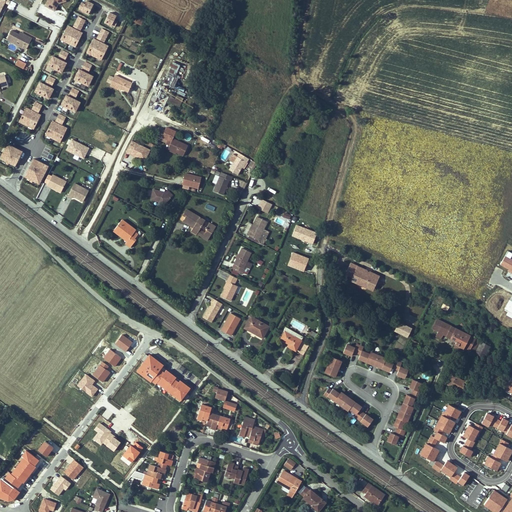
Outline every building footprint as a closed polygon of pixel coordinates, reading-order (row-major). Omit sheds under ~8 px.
[(8,9),(12,1),(8,0),(5,0),(4,2),(3,6),(8,9)] [(54,0),(41,0),(40,3),(50,8),(54,0)] [(87,16),(92,6),(85,2),(83,6),(80,4),(77,10),(83,13),(83,14),(87,16)] [(113,21),(115,17),(108,14),(103,24),(107,26),(107,25),(114,28),(116,22),(113,21)] [(79,32),(84,22),(77,18),(72,29),(79,32)] [(22,46),(28,34),(20,30),(18,33),(15,31),(8,27),(3,36),(22,46)] [(74,48),(81,35),(66,27),(59,41),(74,48)] [(102,43),(107,33),(100,30),(95,40),(102,43)] [(100,61),(107,48),(92,40),(85,54),(100,61)] [(63,62),(67,55),(60,52),(56,59),(63,62)] [(20,66),(23,61),(15,56),(12,62),(20,66)] [(65,65),(50,57),(45,67),(60,74),(65,65)] [(88,75),(91,68),(84,64),(81,71),(88,75)] [(93,79),(78,71),(73,80),(88,88),(93,79)] [(126,91),(131,81),(113,72),(108,83),(126,91)] [(165,76),(163,85),(171,86),(173,78),(165,76)] [(50,88),(54,81),(47,78),(44,85),(50,88)] [(48,100),(52,91),(37,83),(33,93),(48,100)] [(75,100),(79,93),(72,90),(68,97),(75,100)] [(150,107),(156,109),(159,102),(161,103),(163,97),(155,94),(150,107)] [(170,97),(167,102),(180,108),(184,99),(176,95),(174,100),(170,97)] [(75,114),(80,104),(65,97),(60,106),(75,114)] [(38,114),(41,107),(34,104),(31,111),(38,114)] [(165,108),(162,114),(169,118),(172,112),(165,108)] [(33,131),(40,117),(25,109),(18,123),(33,131)] [(61,126),(65,119),(58,116),(54,122),(61,126)] [(59,144),(66,130),(51,123),(44,136),(59,144)] [(186,145),(170,137),(174,130),(165,126),(160,136),(169,140),(165,147),(175,151),(182,155),(186,145)] [(21,130),(19,137),(26,139),(28,133),(21,130)] [(89,149),(72,141),(67,151),(84,159),(89,149)] [(147,149),(132,141),(131,143),(128,142),(123,150),(127,152),(129,149),(139,154),(137,158),(141,160),(147,149)] [(0,160),(15,168),(22,153),(6,146),(0,158),(0,160)] [(139,154),(129,149),(127,152),(137,158),(139,154)] [(243,161),(246,157),(239,153),(239,154),(237,157),(234,155),(226,170),(233,174),(238,167),(242,160),(243,161)] [(38,185),(47,168),(32,160),(23,178),(38,185)] [(194,188),(197,177),(181,172),(178,183),(194,188)] [(62,190),(67,180),(53,173),(48,183),(62,190)] [(228,181),(230,177),(219,173),(211,191),(220,195),(223,189),(222,187),(224,187),(226,181),(228,181)] [(244,190),(247,183),(242,181),(239,187),(244,190)] [(68,195),(73,197),(74,195),(84,200),(89,189),(74,182),(68,195)] [(156,201),(157,200),(158,200),(162,204),(168,197),(162,192),(151,189),(148,199),(156,201)] [(257,208),(269,212),(272,203),(261,198),(257,208)] [(203,219),(184,208),(182,212),(186,215),(184,217),(182,221),(192,227),(190,231),(194,233),(197,229),(203,219)] [(262,228),(266,219),(255,213),(248,228),(249,229),(247,234),(257,239),(259,235),(262,228)] [(129,235),(134,230),(119,218),(111,227),(125,239),(122,243),(126,247),(133,239),(129,235)] [(203,233),(201,237),(206,240),(214,226),(207,222),(204,228),(206,229),(203,233)] [(197,229),(194,233),(201,237),(203,233),(197,229)] [(242,267),(250,251),(239,246),(231,263),(233,264),(231,268),(241,274),(244,268),(242,267)] [(373,290),(380,275),(351,262),(345,274),(351,277),(350,279),(373,290)] [(231,283),(234,277),(227,273),(224,280),(226,281),(222,288),(219,295),(228,300),(235,285),(231,283)] [(288,287),(290,282),(271,275),(270,279),(288,287)] [(215,306),(217,303),(210,299),(208,303),(209,303),(200,318),(209,323),(217,308),(215,306)] [(228,336),(237,319),(228,313),(223,321),(224,322),(223,324),(222,323),(218,330),(228,336)] [(258,339),(265,328),(247,317),(241,329),(258,339)] [(455,346),(460,348),(461,345),(467,347),(473,334),(457,326),(456,327),(452,324),(452,325),(438,318),(433,328),(439,331),(436,336),(441,338),(444,333),(458,340),(455,346)] [(412,327),(400,321),(395,330),(408,336),(412,327)] [(300,360),(309,346),(283,328),(278,336),(279,337),(277,341),(285,347),(284,349),(300,360)] [(473,334),(467,347),(485,357),(491,346),(478,339),(480,335),(474,332),(473,334)] [(388,357),(372,350),(371,352),(363,349),(364,345),(357,342),(356,346),(347,343),(344,351),(352,354),(354,350),(361,353),(359,357),(391,370),(392,366),(399,369),(397,373),(406,376),(409,368),(401,365),(403,361),(395,358),(394,362),(387,359),(388,357)] [(336,376),(343,360),(333,356),(326,371),(336,376)] [(460,390),(466,379),(452,373),(447,383),(460,390)] [(408,422),(414,406),(412,405),(416,397),(419,398),(422,391),(418,389),(422,381),(414,378),(410,386),(414,388),(411,395),(407,393),(394,424),(398,426),(396,433),(391,431),(388,440),(396,443),(400,435),(403,436),(406,429),(403,428),(406,421),(408,422)] [(363,406),(343,390),(341,392),(334,387),(333,389),(330,386),(325,393),(328,395),(329,394),(349,409),(350,407),(357,413),(355,415),(369,425),(374,418),(367,413),(361,409),(363,406)] [(216,391),(214,399),(223,402),(226,394),(216,391)] [(234,406),(223,402),(221,407),(233,411),(234,406)] [(211,410),(212,406),(202,403),(197,417),(203,419),(204,418),(208,419),(211,410)] [(215,428),(216,425),(220,413),(211,410),(208,419),(207,422),(212,424),(211,427),(215,428)] [(230,416),(220,413),(216,425),(222,427),(221,430),(226,431),(230,416)] [(253,422),(254,419),(244,416),(239,432),(244,434),(245,430),(250,432),(253,422)] [(264,425),(253,422),(250,432),(248,436),(255,438),(254,440),(259,442),(261,434),(264,425)] [(159,448),(156,458),(173,464),(174,458),(171,457),(173,452),(159,448)] [(210,470),(212,470),(215,459),(199,454),(197,459),(200,460),(199,466),(210,470)] [(230,459),(226,457),(221,471),(232,475),(235,466),(236,462),(230,460),(230,459)] [(291,470),(296,462),(290,457),(284,465),(291,470)] [(144,468),(144,471),(158,476),(160,476),(161,472),(165,473),(166,467),(151,462),(148,470),(144,468)] [(239,467),(235,466),(232,475),(231,478),(241,481),(246,465),(240,464),(239,467)] [(207,480),(210,470),(199,466),(195,465),(194,470),(196,470),(194,476),(207,480)] [(285,486),(292,474),(282,469),(276,481),(285,486)] [(158,476),(144,471),(140,482),(158,488),(159,482),(156,481),(158,476)] [(292,474),(285,486),(291,489),(295,491),(302,480),(292,474)] [(363,483),(357,479),(354,483),(360,487),(363,483)] [(319,511),(325,504),(320,500),(323,497),(310,487),(310,489),(306,486),(306,487),(302,484),(297,490),(301,493),(300,493),(303,496),(312,504),(311,505),(319,511)] [(373,506),(380,496),(364,484),(358,491),(362,494),(360,496),(373,506)] [(105,501),(106,499),(109,492),(96,487),(92,495),(96,497),(94,503),(96,503),(94,507),(101,510),(105,501)] [(196,507),(200,494),(196,493),(184,490),(179,506),(186,508),(187,504),(196,507)] [(210,511),(214,499),(216,494),(212,493),(210,498),(205,497),(201,509),(207,511),(206,511),(210,511)] [(464,501),(473,508),(478,501),(469,495),(464,501)] [(220,501),(214,499),(210,511),(223,511),(226,503),(220,501)]
